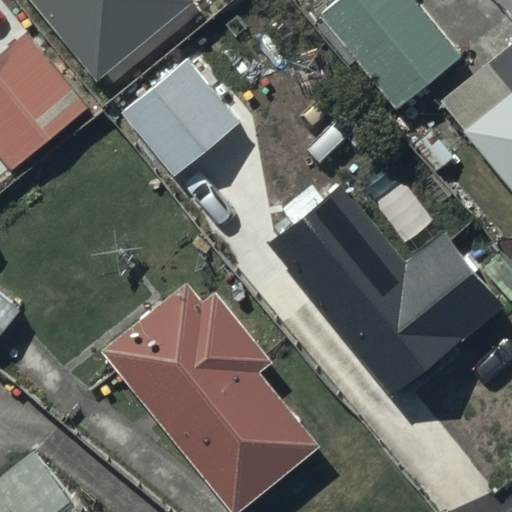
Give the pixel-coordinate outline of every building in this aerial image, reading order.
[(200,0),(213,14),(229,0),(200,0)] [(413,0),(339,0),(317,19),(396,114),(463,59),(413,0)] [(34,37),(0,63),(0,161),(16,180),(94,111),(34,37)] [(511,47),(440,104),(511,194),(511,47)] [(189,61),(119,117),(171,180),(241,124),(189,61)] [(344,189),(267,250),(389,406),(506,314),(445,236),(405,268),(344,189)] [(192,287),(105,354),(229,511),(246,511),(324,452),(264,375),(275,367),(221,298),(208,308),(192,287)] [(0,296),(0,335),(19,314),(0,296)] [(86,511),(37,453),(0,483),(0,511),(86,511)]
